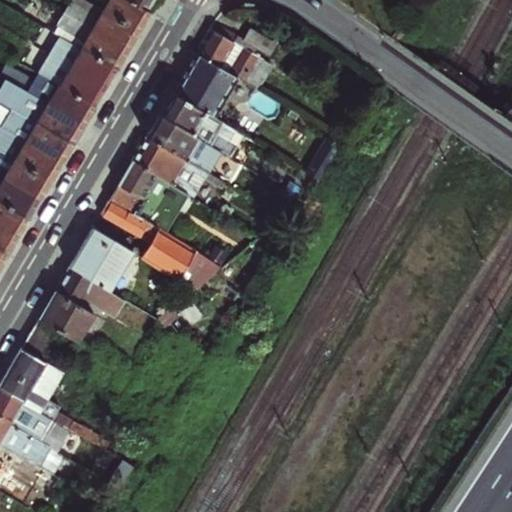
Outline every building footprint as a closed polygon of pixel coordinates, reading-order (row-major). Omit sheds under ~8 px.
[(103,12),(82,0),(70,0),(70,2),(99,18),(103,12)] [(145,10),(127,0),(99,0),(107,4),(103,12),(139,32),(145,22),(150,13),(145,10)] [(127,0),(145,10),(150,0),(127,0)] [(139,32),(103,12),(99,18),(70,2),(63,14),(128,51),(136,36),(139,32)] [(52,33),(61,38),(116,69),(123,59),(128,51),(63,14),(52,33)] [(214,22),(210,28),(259,58),(262,59),(266,53),(244,40),(214,22)] [(259,58),(210,28),(204,39),(196,53),(219,67),(230,74),(242,81),(245,82),(259,58)] [(250,29),(244,40),(266,53),(272,43),(250,29)] [(116,69),(61,38),(51,57),(106,87),(111,78),(116,69)] [(199,102),(219,67),(196,53),(184,72),(172,93),(201,110),(204,105),(199,102)] [(100,96),(106,87),(51,57),(40,76),(94,107),(100,96)] [(262,59),(259,58),(245,82),(256,89),(270,64),(262,59)] [(220,90),(233,98),(242,81),(230,74),(220,90)] [(40,76),(29,95),(83,125),(89,116),(94,107),(40,76)] [(246,106),(256,89),(245,82),(242,81),(233,98),(246,106)] [(83,125),(29,95),(8,83),(0,97),(0,103),(14,111),(72,144),(78,134),(83,125)] [(209,144),(222,123),(201,110),(172,93),(165,104),(159,114),(198,137),(209,144)] [(3,130),(61,163),(66,153),(72,144),(14,111),(3,130)] [(198,137),(159,114),(153,125),(147,136),(208,172),(211,166),(206,164),(209,160),(191,150),(198,137)] [(55,172),(61,163),(3,130),(0,128),(0,153),(49,182),(55,172)] [(132,161),(188,195),(195,184),(189,180),(194,171),(205,178),(208,172),(147,136),(139,148),(132,161)] [(49,182),(0,153),(0,178),(39,200),(44,190),(49,182)] [(109,200),(146,222),(156,206),(174,217),(188,195),(132,161),(121,180),(109,200)] [(228,174),(211,166),(208,172),(224,182),(228,174)] [(0,203),(27,219),(33,209),(39,200),(0,178),(0,203)] [(193,288),(220,267),(146,222),(109,200),(105,206),(101,213),(149,242),(141,257),(193,288)] [(27,219),(0,203),(0,228),(16,237),(22,227),(27,219)] [(0,253),(5,256),(11,246),(16,237),(0,228),(0,253)] [(81,247),(69,266),(111,294),(135,254),(92,228),(81,247)] [(80,304),(83,306),(86,301),(113,318),(123,301),(111,294),(69,266),(62,279),(55,290),(79,305),(80,304)] [(45,307),(38,319),(77,342),(94,313),(83,306),(80,304),(79,305),(55,290),(45,307)] [(18,353),(0,383),(0,390),(67,430),(92,444),(95,436),(44,405),(63,372),(45,361),(61,334),(37,320),(18,353)] [(67,430),(0,390),(0,413),(32,433),(38,423),(63,438),(67,430)] [(50,443),(32,433),(0,413),(0,445),(57,479),(61,472),(46,463),(34,456),(34,458),(29,455),(34,447),(44,453),(50,443)] [(34,456),(46,463),(56,447),(50,443),(44,453),(34,447),(29,455),(34,458),(34,456)] [(51,489),(57,479),(0,445),(0,484),(8,471),(4,469),(7,464),(20,472),(21,470),(32,476),(35,480),(51,489)]
